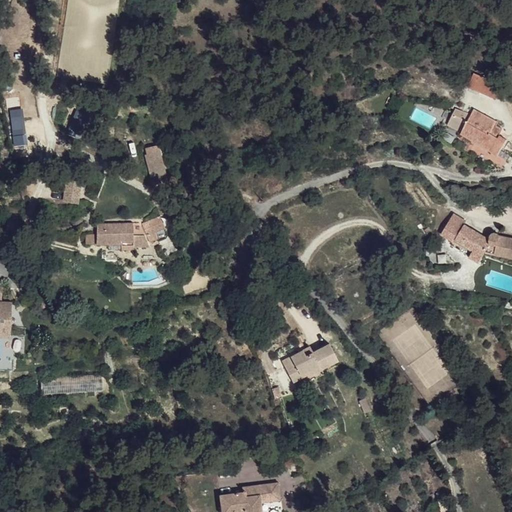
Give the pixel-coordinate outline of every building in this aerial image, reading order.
[(474,73),(468,86),(496,99),(503,85),(474,73)] [(455,109),(447,125),(462,132),(461,133),(497,155),(507,140),(499,135),(503,129),(497,125),(499,122),(485,115),(484,117),(475,112),(469,110),(467,113),(455,109)] [(65,133),(79,138),(88,115),(75,110),(65,133)] [(22,112),(10,113),(11,135),(23,134),(22,112)] [(145,155),(151,177),(166,174),(160,151),(145,155)] [(63,179),(62,203),(80,203),(80,180),(63,179)] [(454,214),(441,233),(454,242),(451,246),(470,256),(474,250),(483,256),(485,252),(511,257),(511,238),(500,236),(499,235),(498,234),(498,233),(496,232),(495,232),(493,233),(492,233),(490,234),(490,239),(464,224),(466,221),(454,214)] [(133,222),(134,235),(145,235),(147,235),(150,242),(161,237),(158,230),(165,228),(160,216),(142,223),(139,222),(133,222)] [(86,234),(85,243),(107,243),(120,243),(120,250),(134,249),(134,235),(133,222),(100,223),(100,230),(97,230),(96,233),(86,234)] [(145,235),(134,235),(134,249),(136,249),(138,251),(142,251),(144,249),(146,249),(146,247),(150,247),(145,235)] [(483,256),(474,250),(470,256),(469,257),(479,263),(483,256)] [(0,333),(10,334),(12,301),(2,301),(2,287),(0,287),(0,333)] [(286,366),(294,381),(311,372),(309,370),(318,367),(321,369),(338,359),(329,343),(312,352),(309,346),(291,355),(294,361),(286,366)] [(41,377),(41,394),(102,391),(101,374),(41,377)] [(219,494),(221,511),(262,511),(261,502),(260,495),(267,494),(268,501),(281,499),(278,482),(242,486),(243,492),(219,494)] [(437,493),(441,511),(450,509),(445,491),(437,493)] [(260,495),(261,502),(268,501),(267,494),(260,495)]
